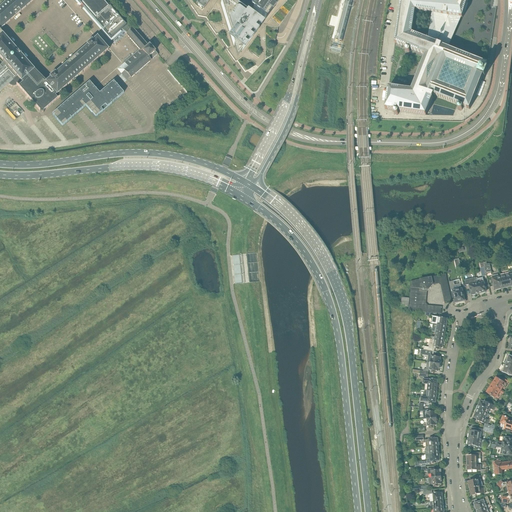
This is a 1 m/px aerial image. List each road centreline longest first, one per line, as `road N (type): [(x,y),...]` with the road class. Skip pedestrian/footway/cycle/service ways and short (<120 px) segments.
road 1 (primary): [(368,511),(337,289),(309,238),(253,187)]
road 2 (primary): [(242,196),(298,244),(329,300),(358,511)]
road 3 (tertiary): [(508,12),(496,94),(469,130),(435,142),(338,141)]
road 4 (primary): [(245,182),(150,152),(0,163)]
road 5 (primary): [(0,174),(165,167),(242,196)]
road 6 (tertiary): [(147,0),(263,122),(304,140),(338,141)]
road 7 (tertiary): [(338,141),(290,128),(253,106),(158,0)]
road 8 (secondary): [(253,187),(294,106),(320,0)]
road 9 (secondary): [(314,0),(286,102),(245,182)]
road 10 (residential): [(497,304),(470,311),(459,325),(448,392),(453,433)]
road 11 (track): [(488,110),(497,118),(492,130),(466,158),(436,172),(392,174)]
road 12 (residential): [(453,433),(495,356),(497,304)]
